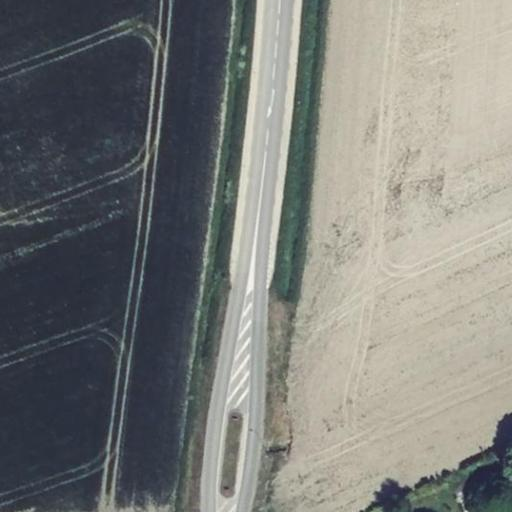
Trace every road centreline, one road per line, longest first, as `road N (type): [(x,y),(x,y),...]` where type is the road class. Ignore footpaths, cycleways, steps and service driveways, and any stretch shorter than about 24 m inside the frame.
road 1 (tertiary): [(260,191),(217,401),(209,511)]
road 2 (tertiary): [(241,511),(255,415),(260,191)]
road 3 (tertiary): [(260,191),(279,0)]
